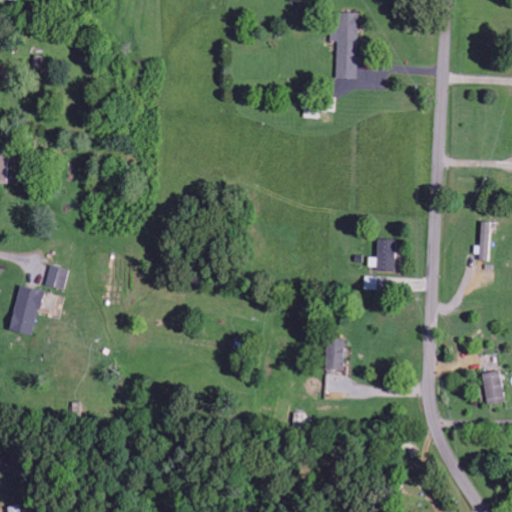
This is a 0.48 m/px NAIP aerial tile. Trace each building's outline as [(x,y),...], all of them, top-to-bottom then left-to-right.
[(360,13),(338,12),(338,33),(340,34),(338,77),(358,78),(360,13)] [(0,150),(0,182),(7,183),(8,151),(0,150)] [(492,222),(482,222),(481,261),(491,261),(492,222)] [(378,270),(395,271),(397,240),(379,239),(378,270)] [(70,270),(52,266),(47,285),(65,289),(70,270)] [(33,336),(44,291),(21,285),(10,331),(33,336)] [(327,370),(345,370),(346,339),(327,338),(327,370)] [(501,371),(484,374),(489,405),(506,402),(501,371)]
